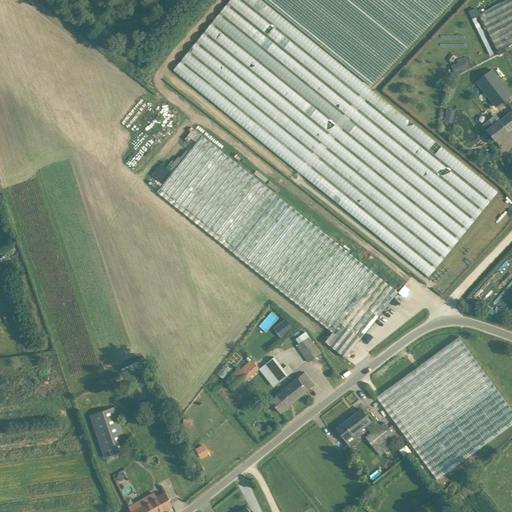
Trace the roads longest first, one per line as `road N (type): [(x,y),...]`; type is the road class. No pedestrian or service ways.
road 1 (track): [(421,282),(52,0)]
road 2 (tertiary): [(248,463),(415,332),(450,316),(511,337)]
